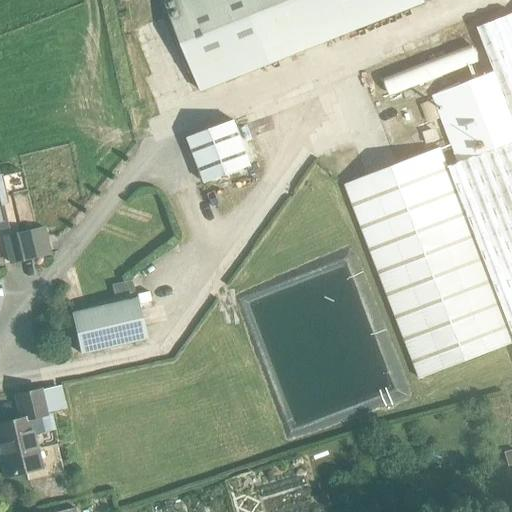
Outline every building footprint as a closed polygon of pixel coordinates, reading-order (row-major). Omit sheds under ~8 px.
[(164,0),(202,92),(433,0),(164,0)] [(484,74),(432,94),(458,162),(448,166),(511,333),(511,13),(477,28),(494,70),(484,74)] [(387,96),(480,60),(474,44),(381,79),(387,96)] [(252,165),(235,119),(187,137),(204,182),(252,165)] [(511,342),(511,333),(448,166),(441,148),(345,184),(419,378),(511,342)] [(0,228),(8,227),(3,204),(8,203),(2,176),(0,176),(0,228)] [(9,262),(51,254),(45,228),(4,237),(9,262)] [(81,353),(146,338),(136,297),(71,313),(81,353)] [(20,419),(0,424),(0,456),(5,477),(42,468),(34,434),(55,429),(51,412),(46,413),(40,390),(16,396),(15,396),(20,419)]
